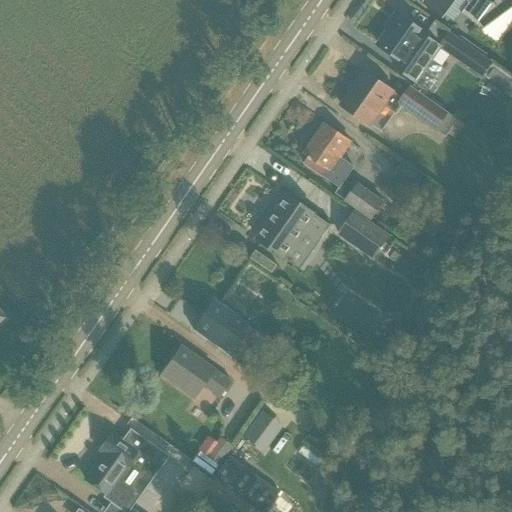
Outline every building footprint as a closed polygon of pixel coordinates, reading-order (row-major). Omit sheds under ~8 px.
[(511,0),(423,0),(421,4),(442,19),(456,0),(467,0),(470,2),(461,14),(483,30),(511,8),(511,0)] [(395,69),(412,81),(416,83),(431,61),(440,48),(483,78),(492,63),(448,33),(439,46),(425,36),(426,35),(399,17),(379,46),(401,62),(395,69)] [(365,73),(341,106),(358,118),(369,126),(371,124),(382,132),(394,115),(396,116),(403,107),(436,130),(436,129),(448,114),(411,88),(403,100),(381,84),(365,73)] [(324,125),(304,155),(309,158),(304,165),(321,176),(339,189),(354,168),(340,158),(351,143),(341,136),(324,125)] [(354,187),(343,202),(344,202),(371,222),(384,203),(357,183),(354,187)] [(279,208),(279,209),(265,228),(263,227),(257,235),(259,237),(257,240),(283,258),(302,230),(319,242),(330,226),(288,196),(285,200),(283,198),(277,207),(279,208)] [(338,236),(373,261),(390,237),(354,212),(338,236)] [(255,250),(250,258),(271,274),(277,266),(255,250)] [(243,328),(246,324),(212,300),(192,330),(226,353),(227,352),(241,362),(257,338),(243,328)] [(160,376),(176,387),(194,399),(203,386),(219,398),(230,381),(214,370),(180,347),(160,376)] [(251,425),(264,432),(275,412),(262,405),(251,425)] [(303,430),(323,445),(333,430),(313,416),(303,430)] [(271,441),(251,426),(241,439),(262,454),(271,441)] [(102,498),(120,511),(121,511),(134,494),(127,489),(139,471),(151,480),(167,457),(129,429),(121,441),(110,433),(98,451),(103,455),(84,480),(104,495),(102,498)] [(191,462),(210,475),(231,448),(219,439),(206,456),(199,451),(191,462)] [(242,467),(227,488),(260,511),(262,511),(277,492),(242,467)] [(255,511),(230,493),(222,505),(232,511),(286,511),(292,505),(281,498),(270,511),(255,511)]
